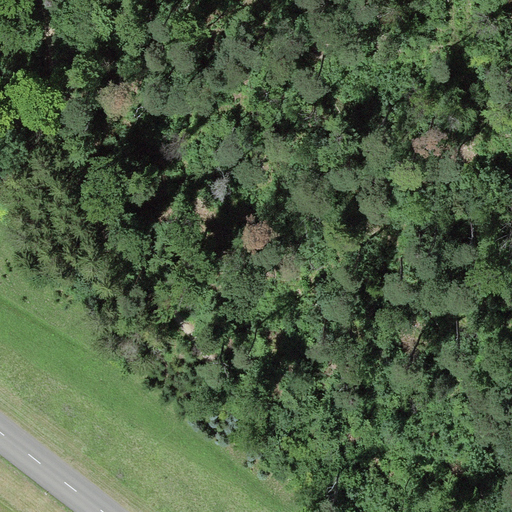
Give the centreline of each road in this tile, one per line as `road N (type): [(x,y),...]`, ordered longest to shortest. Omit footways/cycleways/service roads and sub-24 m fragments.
road 1 (track): [(43,0),(102,206),(318,511)]
road 2 (tertiary): [(99,511),(0,437)]
